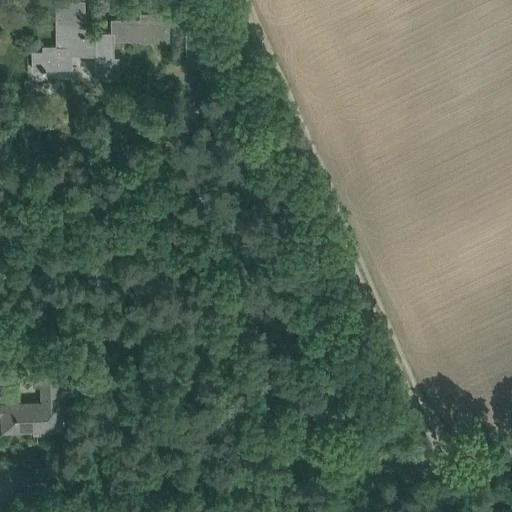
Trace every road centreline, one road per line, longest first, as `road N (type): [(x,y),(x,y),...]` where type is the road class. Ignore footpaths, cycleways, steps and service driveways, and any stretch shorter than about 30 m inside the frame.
road 1 (unclassified): [(0,483),(511,463)]
road 2 (track): [(242,0),(450,466)]
